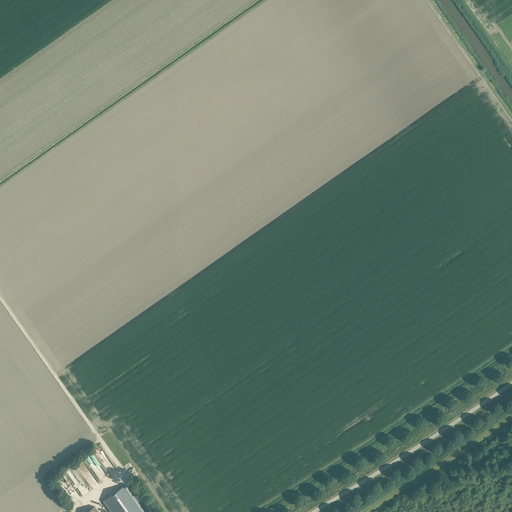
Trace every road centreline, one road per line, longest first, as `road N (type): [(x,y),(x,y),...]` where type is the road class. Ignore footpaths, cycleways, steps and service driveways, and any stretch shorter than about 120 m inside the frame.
road 1 (tertiary): [(313,511),(511,383)]
road 2 (track): [(105,447),(0,298)]
